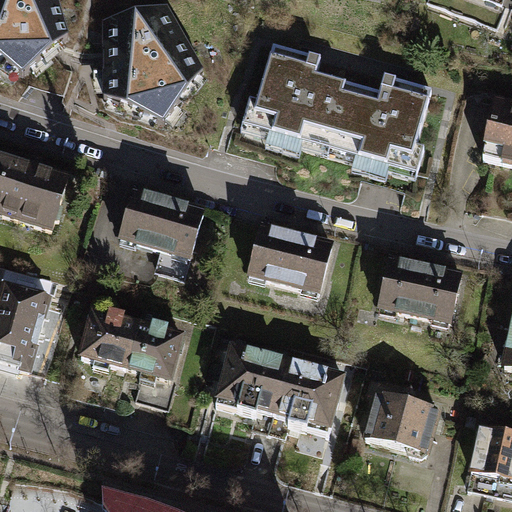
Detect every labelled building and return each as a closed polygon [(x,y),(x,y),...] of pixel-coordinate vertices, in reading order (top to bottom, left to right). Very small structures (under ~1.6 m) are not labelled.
[(0,0),(0,60),(23,77),(68,39),(57,0),(0,0)] [(431,0),(430,4),(496,30),(505,8),(501,7),(503,0),(431,0)] [(168,8),(104,25),(104,101),(163,127),(204,76),(168,8)] [(263,114),(337,135),(355,74),(280,53),(263,114)] [(429,95),(355,74),(337,135),(412,156),(429,95)] [(511,108),(497,105),(484,161),(511,167),(511,108)] [(75,177),(7,156),(0,177),(0,222),(55,240),(75,177)] [(208,214),(135,192),(118,250),(191,272),(208,214)] [(328,250),(257,232),(244,280),(315,298),(328,250)] [(456,279),(386,264),(375,313),(445,329),(456,279)] [(0,286),(0,287),(0,375),(30,383),(52,300),(0,286)] [(79,367),(129,381),(143,328),(93,314),(79,367)] [(511,315),(500,372),(511,374),(511,315)] [(192,341),(143,328),(129,381),(178,394),(192,341)] [(216,410),(275,426),(290,370),(231,354),(216,410)] [(348,385),(290,370),(275,426),(333,441),(348,385)] [(434,416),(373,399),(361,443),(422,459),(434,416)] [(511,502),(511,440),(477,432),(463,493),(511,504),(511,502)] [(145,511),(139,509),(11,478),(1,511),(145,511)]
